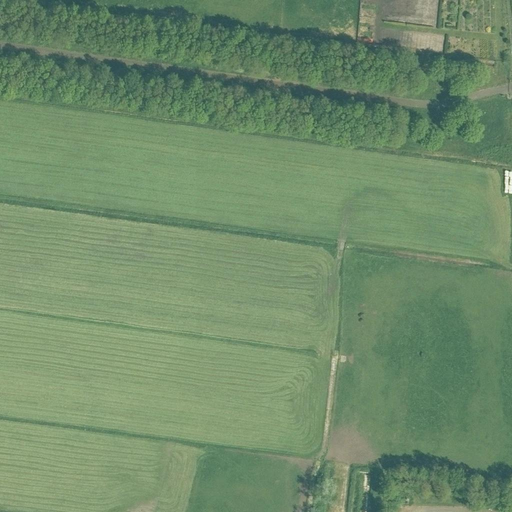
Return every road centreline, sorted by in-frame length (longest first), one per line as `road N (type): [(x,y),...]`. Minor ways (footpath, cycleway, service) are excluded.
road 1 (unclassified): [(334,93),(0,44)]
road 2 (unclassified): [(511,90),(452,103),(368,98)]
